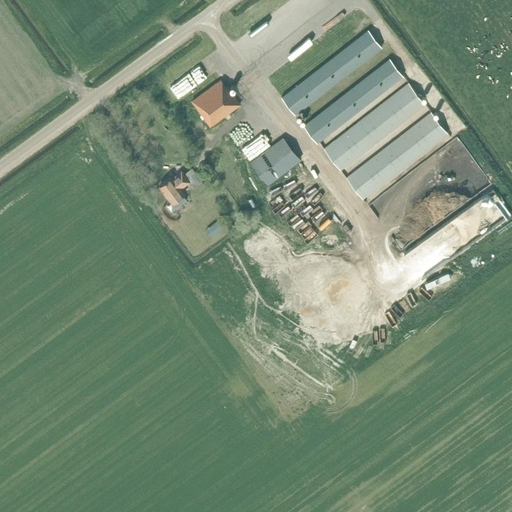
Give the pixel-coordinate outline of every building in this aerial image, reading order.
[(339,51),(281,97),(295,114),(353,70),(383,46),(368,28),(339,51)] [(360,81),(303,125),(317,143),(374,99),(403,76),(389,57),(360,81)] [(221,80),(192,101),(210,126),(241,104),(229,87),(227,88),(221,80)] [(326,151),(339,167),(424,102),(411,85),(326,151)] [(433,114),(348,180),(361,196),(446,130),(433,114)] [(282,137),(250,162),(268,185),(300,160),(282,137)] [(171,177),(160,185),(173,202),(168,206),(171,211),(187,200),(183,195),(184,194),(180,189),(189,182),(193,188),(202,181),(192,168),(184,174),(182,171),(172,178),(171,177)] [(217,221),(211,226),(216,233),(223,228),(217,221)]
